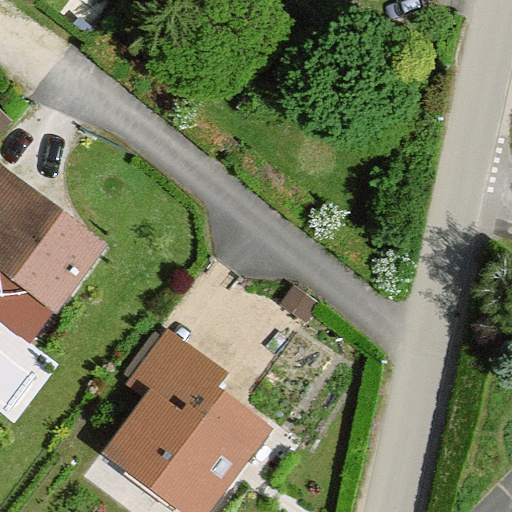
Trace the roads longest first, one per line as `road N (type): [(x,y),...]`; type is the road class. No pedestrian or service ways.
road 1 (unclassified): [(393,511),(463,184)]
road 2 (unclassified): [(463,184),(502,0)]
